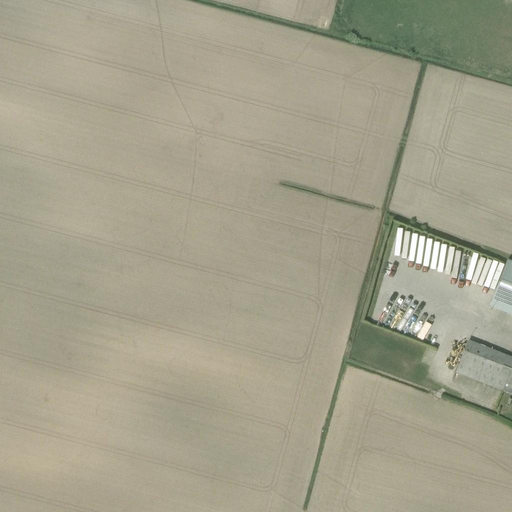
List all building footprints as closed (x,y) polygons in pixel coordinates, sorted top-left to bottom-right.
[(477,277),(482,260),(458,254),(451,282),(459,284),(460,284),(468,286),(471,275),(477,277)] [(397,258),(395,264),(409,269),(411,263),(397,258)] [(488,308),(511,317),(511,263),(506,261),(488,308)] [(405,301),(409,288),(383,280),(380,293),(405,301)] [(375,301),(368,322),(393,331),(399,317),(401,311),(375,301)] [(511,394),(511,359),(467,342),(455,372),(511,394)]
